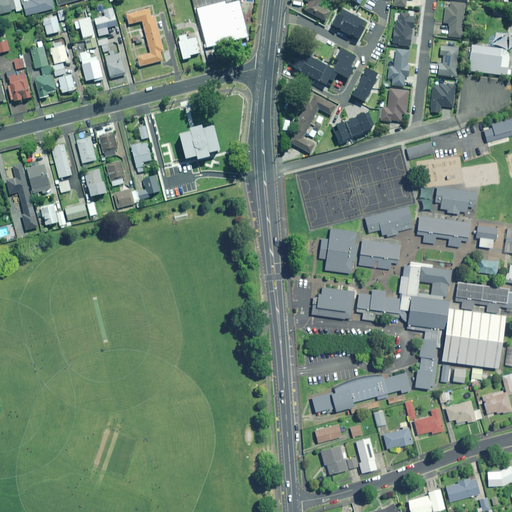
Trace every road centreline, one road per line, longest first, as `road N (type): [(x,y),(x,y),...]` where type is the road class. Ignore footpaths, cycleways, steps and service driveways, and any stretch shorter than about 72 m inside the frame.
road 1 (secondary): [(264,172),(292,501)]
road 2 (residential): [(0,134),(267,69)]
road 3 (residential): [(292,501),(511,440)]
road 4 (residential): [(264,172),(416,131)]
road 5 (residential): [(416,131),(431,0)]
